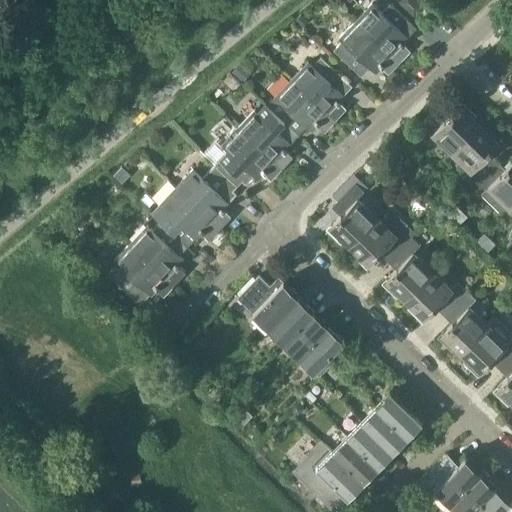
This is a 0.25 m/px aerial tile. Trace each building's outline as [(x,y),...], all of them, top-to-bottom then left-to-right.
[(354,20),(398,61),(410,48),(403,42),(408,36),(407,35),(415,26),(389,2),(381,11),(371,2),(354,20)] [(398,61),(354,20),(338,38),(343,42),(335,51),(361,75),(369,66),(375,72),(381,66),(388,72),(398,61)] [(291,77),(335,118),(346,106),(339,100),(345,94),(344,93),(352,84),(326,59),(318,68),(308,59),(291,77)] [(335,118),(291,77),(275,94),(280,100),(272,108),(298,133),(306,124),(311,129),(317,123),(324,130),(335,118)] [(452,150),(479,123),(459,104),(443,120),(434,112),(417,130),(425,139),(433,131),(452,150)] [(298,133),(272,108),(264,116),(255,107),(238,125),(281,167),(293,155),(286,148),(291,142),(290,141),(298,133)] [(473,185),(491,166),(483,159),(499,142),(479,123),(452,150),(471,168),(463,176),(473,185)] [(228,149),(220,158),(215,163),(236,183),(241,178),(246,182),(254,174),(258,178),(264,172),(271,178),(281,167),(238,125),(221,143),(228,149)] [(508,204),(511,199),(511,160),(499,174),(491,166),(473,185),(500,211),(508,204)] [(176,185),(220,226),(230,215),(224,208),(229,202),(228,201),(237,193),(232,188),(236,183),(215,163),(202,176),(193,167),(176,185)] [(350,243),(376,216),(357,198),(365,190),(356,181),(338,200),(346,208),(330,225),(350,243)] [(220,226),(176,185),(159,203),(169,212),(161,220),(187,245),(195,236),(196,238),(202,232),(208,238),(220,226)] [(394,254),(412,236),(402,227),(395,234),(376,216),(350,243),(369,262),(385,246),(394,254)] [(187,245),(161,220),(153,229),(147,223),(131,240),(174,281),(185,271),(178,264),(184,258),(179,253),(187,245)] [(405,298),(432,270),(413,252),(420,244),(412,236),(394,254),(402,262),(386,279),(405,298)] [(174,281),(131,240),(113,258),(117,262),(108,272),(139,302),(149,292),(150,293),(156,287),(163,294),(174,281)] [(511,261),(509,259),(502,266),(511,273),(511,271),(511,261)] [(449,308),(467,290),(458,281),(451,288),(432,270),(405,298),(424,316),(441,300),(449,308)] [(259,274),(237,297),(268,327),(284,310),(293,300),(299,295),(283,280),(275,289),(259,274)] [(461,351),(488,324),(469,306),(476,298),(467,290),(449,308),(458,316),(442,333),(461,351)] [(284,342),(300,325),(314,310),(308,304),(303,309),(293,300),(284,310),(268,327),(284,342)] [(299,356),(326,327),(329,324),(323,318),(314,310),(300,325),(284,342),(299,356)] [(488,324),(461,351),(480,370),(496,353),(505,362),(511,354),(511,336),(506,342),(488,324)] [(326,327),(299,356),(313,370),(344,338),(338,333),(335,336),(326,327)] [(511,400),(511,354),(505,362),(511,368),(511,371),(497,387),(511,400)] [(391,388),(376,404),(392,420),(407,434),(422,419),(391,388)] [(361,419),(377,435),(383,440),(392,449),(401,441),(407,434),(392,420),(376,404),(361,419)] [(377,435),(361,419),(346,434),(363,450),(368,455),(378,465),(384,458),(392,449),(383,440),(377,435)] [(331,449),(348,465),(363,480),(369,473),(378,465),(368,455),(363,450),(346,434),(331,449)] [(331,449),(324,441),(296,469),(333,505),(337,501),(343,506),(351,498),(348,495),(363,480),(348,465),(331,449)] [(431,491),(435,487),(450,502),(466,486),(477,474),(481,470),(474,464),(474,465),(469,466),(463,460),(466,457),(465,456),(459,463),(448,452),(420,481),(431,491)] [(460,511),(470,511),(496,485),(489,479),(484,480),(477,474),(466,486),(450,502),(460,511)] [(502,491),(496,485),(470,511),(499,511),(508,503),(499,495),(502,491)] [(511,511),(511,507),(508,503),(499,511),(511,511)]
